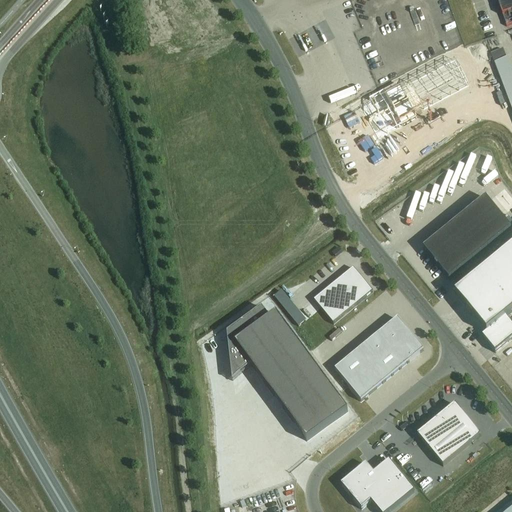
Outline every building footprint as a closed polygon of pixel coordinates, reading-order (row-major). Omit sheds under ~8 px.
[(511,0),(496,0),(506,27),(511,25),(511,0)] [(491,55),(492,59),(494,64),(506,59),(503,50),(491,55)] [(409,81),(407,77),(369,98),(388,132),(426,110),(424,107),(476,78),(462,52),(409,81)] [(506,59),(494,64),(511,111),(511,68),(508,59),(506,59)] [(449,281),(511,230),(486,199),(423,250),(449,281)] [(511,247),(455,295),(487,334),(482,338),(495,354),(511,340),(511,325),(506,318),(511,313),(511,247)] [(334,326),(373,293),(354,269),(314,302),(334,326)] [(292,320),(299,314),(295,309),(287,315),(292,320)] [(262,310),(229,337),(234,385),(253,370),(309,446),(348,413),(276,316),(270,321),(262,310)] [(361,403),(424,352),(398,320),(335,371),(361,403)] [(455,406),(418,437),(443,468),(481,437),(455,406)] [(366,466),(341,486),(362,511),(371,503),(378,511),(391,511),(415,493),(389,462),(374,475),(366,466)] [(511,511),(511,501),(498,511),(511,511)]
